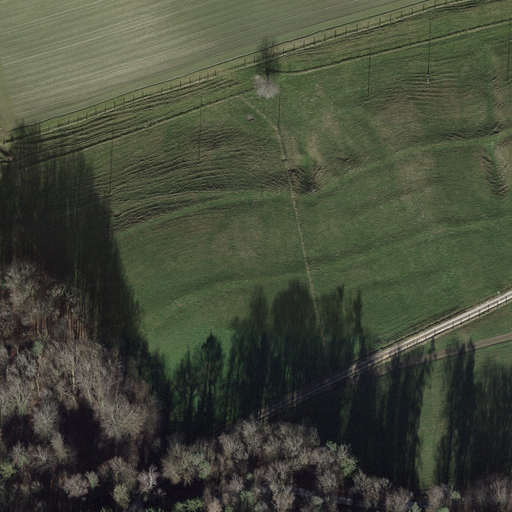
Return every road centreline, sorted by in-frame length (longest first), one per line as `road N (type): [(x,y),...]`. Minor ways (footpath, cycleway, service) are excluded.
road 1 (track): [(0,138),(434,0)]
road 2 (track): [(511,292),(248,420),(166,472),(133,511)]
road 3 (unclassified): [(511,498),(405,504),(284,487),(245,490),(190,511)]
